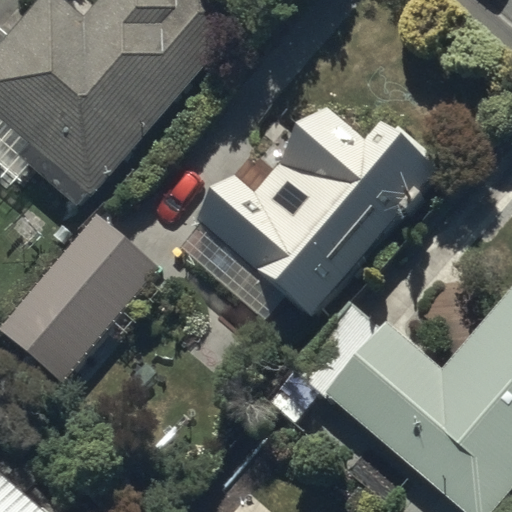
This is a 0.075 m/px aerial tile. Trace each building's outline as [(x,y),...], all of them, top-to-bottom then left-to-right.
[(87,15),(69,0),(39,0),(0,45),(0,113),(29,139),(19,150),(82,204),(251,9),(241,0),(98,0),(99,0),(87,15)] [(198,213),(207,221),(185,247),(267,319),(290,293),(314,313),(444,163),(387,114),(366,138),(324,101),(280,152),(270,144),(242,177),(235,171),(198,213)] [(161,267),(102,216),(4,329),(63,380),(161,267)] [(511,288),(444,368),(392,323),(386,330),(352,301),(293,370),(327,399),(331,394),(468,511),(489,511),(511,486),(511,288)] [(0,511),(76,511),(0,444),(0,511)]
